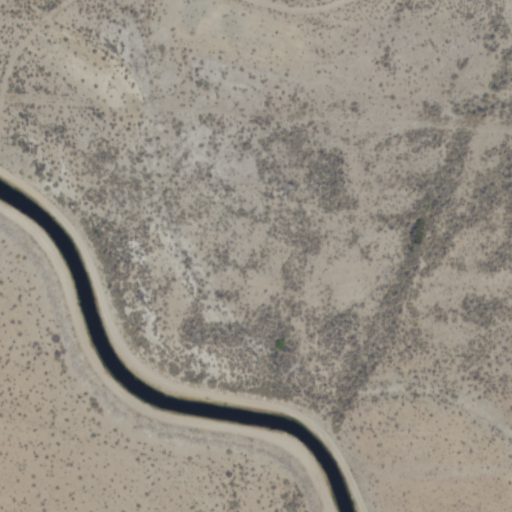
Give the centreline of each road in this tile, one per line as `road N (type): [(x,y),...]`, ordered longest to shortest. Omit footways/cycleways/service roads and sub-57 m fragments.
road 1 (track): [(0,169),(57,209),(77,234),(118,338),(137,364),(170,386),(309,418),(346,463),(366,511)]
road 2 (track): [(0,204),(53,248),(90,346),(120,389),(167,416),(281,440),(318,473),(332,511)]
